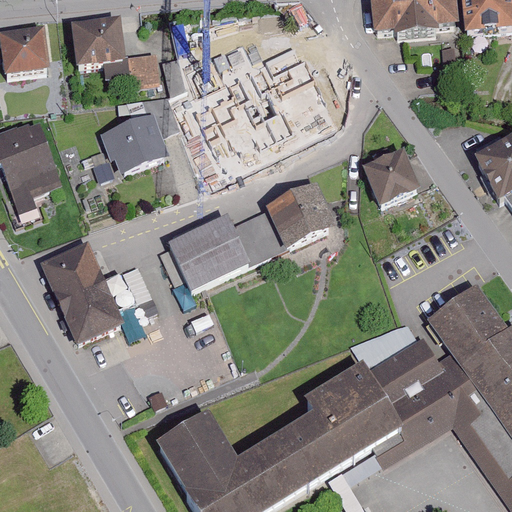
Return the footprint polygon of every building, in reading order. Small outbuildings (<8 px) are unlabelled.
[(457,0),(372,0),(376,37),(460,31),(457,0)] [(511,0),(462,0),(465,38),(511,34),(511,0)] [(122,23),(74,29),(79,71),(105,69),(127,66),(122,23)] [(45,33),(1,38),(6,79),(50,74),(45,33)] [(220,54),(203,58),(204,80),(229,73),(220,54)] [(158,60),(132,63),(136,92),(161,89),(158,60)] [(178,63),(164,67),(171,101),(185,95),(178,63)] [(129,81),(127,66),(105,69),(107,84),(129,81)] [(318,69),(263,99),(286,141),(341,111),(318,69)] [(128,107),(135,126),(155,119),(164,142),(181,136),(168,101),(128,107)] [(227,118),(193,130),(208,174),(243,161),(227,118)] [(135,126),(102,139),(112,164),(116,163),(122,179),(171,161),(164,142),(155,119),(135,126)] [(18,132),(0,137),(0,168),(3,168),(20,218),(37,212),(33,200),(62,191),(41,129),(30,132),(29,130),(19,134),(18,132)] [(511,155),(486,166),(505,210),(511,217),(511,155)] [(407,162),(364,179),(379,217),(422,200),(407,162)] [(110,166),(94,171),(100,186),(115,181),(110,166)] [(347,236),(328,197),(245,233),(264,274),(347,236)] [(238,223),(171,250),(198,306),(264,279),(238,223)] [(96,260),(49,279),(85,365),(131,345),(96,260)] [(511,511),(511,340),(508,343),(477,297),(427,332),(450,362),(438,370),(421,344),(303,414),(314,430),(240,472),(209,430),(161,458),(190,511),(297,511),(375,467),(383,480),(403,467),(452,435),(505,511),(511,511)] [(395,343),(407,336),(400,324),(365,346),(374,361),(397,347),(395,343)]
